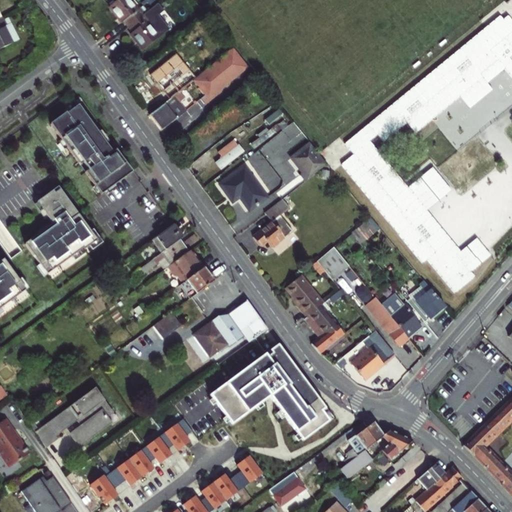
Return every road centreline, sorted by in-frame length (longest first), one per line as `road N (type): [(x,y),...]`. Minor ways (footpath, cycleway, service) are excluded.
road 1 (tertiary): [(393,416),(356,401),(314,366),(82,49)]
road 2 (tertiary): [(511,276),(393,416)]
road 3 (tertiary): [(510,511),(443,443),(393,416)]
road 4 (unknown): [(224,244),(283,191),(263,153)]
